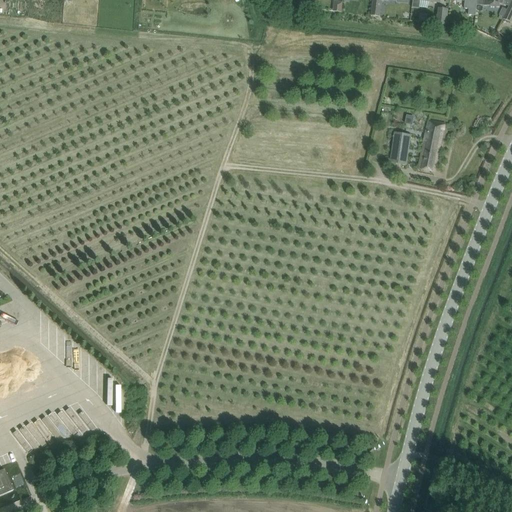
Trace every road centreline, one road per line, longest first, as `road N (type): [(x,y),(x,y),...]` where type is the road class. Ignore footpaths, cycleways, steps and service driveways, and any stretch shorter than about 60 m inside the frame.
road 1 (track): [(154,384),(241,109),(250,21)]
road 2 (secondary): [(394,511),(433,365),(511,155)]
road 3 (track): [(118,511),(146,437),(154,384),(0,251)]
road 4 (track): [(223,167),(474,202)]
